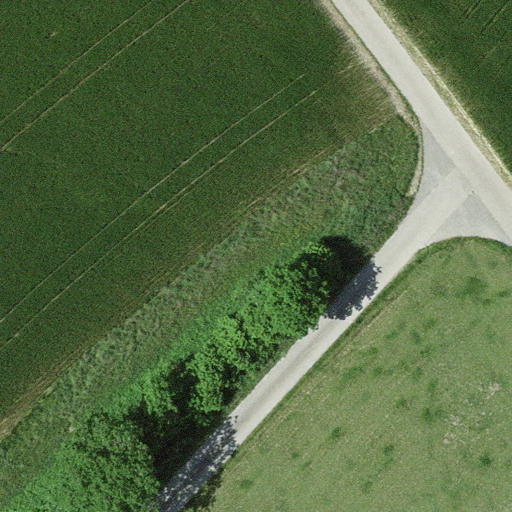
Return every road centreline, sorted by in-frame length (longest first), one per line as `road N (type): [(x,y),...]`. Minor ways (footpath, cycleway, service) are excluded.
road 1 (track): [(466,161),(151,511)]
road 2 (track): [(344,0),(511,222)]
